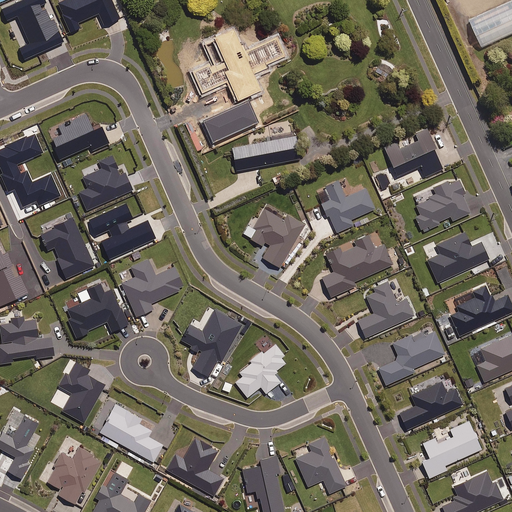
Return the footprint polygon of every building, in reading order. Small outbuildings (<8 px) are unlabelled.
[(511,31),(511,0),(469,19),(480,46),(511,31)] [(164,40),(160,33),(153,37),(157,44),(164,40)] [(380,60),(375,70),(387,76),(392,66),(380,60)] [(445,171),(426,127),(406,136),(408,143),(399,147),(396,141),(384,146),(403,189),(445,171)] [(179,150),(183,148),(175,129),(164,133),(172,153),(179,150)] [(300,157),(295,132),(267,137),(267,140),(231,147),(236,170),(300,157)] [(179,170),(190,165),(187,158),(183,159),(179,150),(172,153),(179,170)] [(415,215),(421,227),(428,224),(430,228),(440,223),(439,220),(450,215),(452,220),(470,212),(462,194),(465,192),(459,178),(449,182),(448,180),(433,187),(436,194),(416,203),(420,213),(415,215)] [(345,196),(338,179),(324,185),(330,198),(321,203),(327,215),(328,214),(336,232),(353,224),(351,219),(375,208),(365,187),(345,196)] [(283,219),(264,208),(253,227),(256,229),(250,238),(263,245),(265,241),(270,244),(262,256),(280,266),(305,223),(287,212),(283,219)] [(472,245),(465,231),(436,244),(440,252),(427,258),(437,281),(489,258),(481,241),(472,245)] [(374,248),(368,234),(354,240),(356,245),(342,251),(339,246),(326,252),(334,271),(322,276),(331,296),(355,285),(354,281),(392,264),(383,244),(374,248)] [(153,308),(150,302),(179,290),(178,287),(184,285),(175,265),(155,274),(148,258),(130,266),(135,276),(121,282),(136,315),(153,308)] [(397,302),(387,280),(375,286),(376,288),(365,293),(373,312),(357,319),(365,336),(413,315),(406,298),(397,302)] [(104,291),(100,282),(87,288),(91,295),(67,307),(71,317),(69,318),(78,336),(88,331),(88,330),(107,320),(112,331),(128,323),(111,287),(104,291)] [(491,297),(485,284),(473,290),(476,297),(457,305),(459,310),(450,314),(461,337),(475,331),(473,328),(511,310),(511,304),(506,291),(491,297)] [(242,323),(214,308),(202,330),(190,324),(182,339),(191,344),(190,347),(200,352),(192,368),(208,376),(217,359),(221,361),(242,323)] [(23,320),(23,315),(11,317),(12,321),(0,323),(3,343),(0,343),(0,356),(1,362),(13,361),(12,357),(36,353),(36,357),(54,355),(51,335),(38,336),(36,318),(23,320)] [(445,354),(435,331),(414,340),(411,334),(392,342),(399,358),(378,367),(386,384),(414,372),(412,368),(445,354)] [(511,333),(511,332),(480,346),(486,360),(476,364),(485,385),(511,372),(511,333)] [(284,354),(273,341),(249,360),(251,362),(239,371),(242,376),(235,381),(247,396),(260,386),(266,392),(280,381),(273,372),(285,362),(281,357),(284,354)] [(89,369),(76,361),(70,373),(65,371),(58,385),(72,392),(62,410),(84,422),(105,384),(86,374),(89,369)] [(446,385),(442,375),(409,389),(416,404),(399,411),(407,428),(462,404),(452,382),(446,385)] [(474,384),(471,376),(463,379),(466,387),(474,384)] [(141,417),(116,404),(101,432),(153,461),(163,444),(148,436),(151,430),(139,423),(141,417)] [(39,422),(25,415),(13,437),(2,431),(0,434),(0,447),(15,456),(8,470),(22,478),(30,463),(27,461),(34,449),(26,444),(39,422)] [(481,448),(469,420),(450,429),(453,436),(438,443),(435,437),(423,442),(428,455),(420,458),(429,477),(447,469),(445,464),(481,448)] [(333,457),(324,436),(308,443),(311,450),(295,457),(307,486),(323,479),(329,493),(346,485),(334,457),(333,457)] [(102,460),(78,447),(72,458),(61,452),(53,465),(56,466),(48,481),(61,489),(59,494),(75,503),(82,490),(84,492),(102,460)] [(248,491),(255,490),(257,497),(260,496),(263,511),(276,511),(284,510),(275,473),(279,472),(276,455),(260,459),(261,464),(243,468),(248,491)] [(100,498),(92,511),(143,511),(151,499),(139,493),(135,501),(120,494),(134,469),(120,461),(109,482),(105,480),(97,497),(100,498)] [(492,482),(487,471),(454,485),(460,498),(442,505),(444,511),(483,511),(505,503),(495,481),(492,482)]
